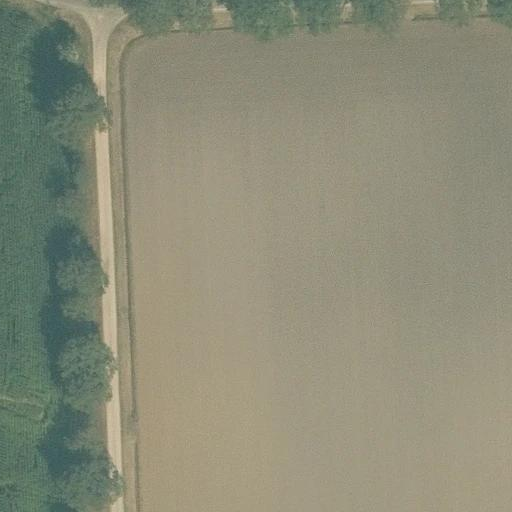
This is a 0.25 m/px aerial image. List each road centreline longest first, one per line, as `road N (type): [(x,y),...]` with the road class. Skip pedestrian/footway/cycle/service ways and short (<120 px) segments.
road 1 (track): [(96,1),(118,511)]
road 2 (unclassified): [(470,0),(193,11),(79,0)]
